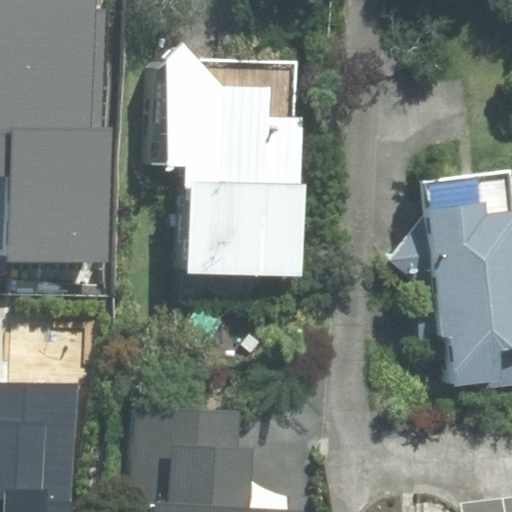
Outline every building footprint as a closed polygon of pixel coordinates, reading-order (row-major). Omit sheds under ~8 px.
[(0,0),(0,177),(7,178),(4,269),(113,272),(119,131),(107,131),(111,12),(94,11),(94,0),(0,0)] [(287,58),(134,56),(132,166),(155,166),(154,277),(284,279),(287,58)] [(509,342),(484,168),(395,181),(425,385),(476,378),(472,347),(509,342)] [(0,511),(73,511),(78,396),(0,393),(0,511)] [(223,407),(123,406),(121,511),(274,511),(275,509),(222,509),(223,407)] [(511,511),(511,493),(437,503),(438,511),(511,511)]
